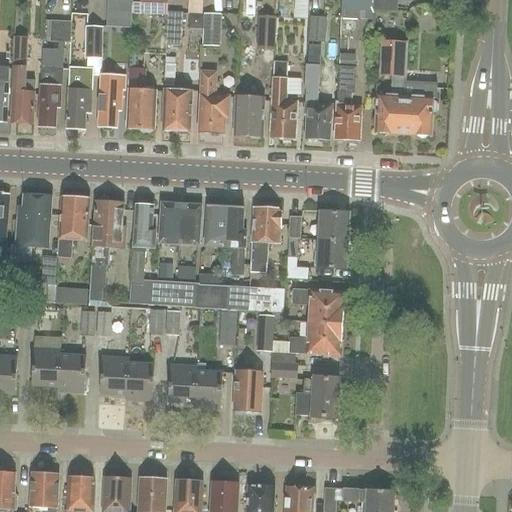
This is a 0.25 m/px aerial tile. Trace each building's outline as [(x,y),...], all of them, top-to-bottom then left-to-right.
[(168,16),(168,0),(142,0),(142,15),(168,16)] [(311,16),(310,0),(298,0),(298,16),(311,16)] [(342,0),(342,18),(373,20),(373,0),(342,0)] [(400,9),(400,0),(376,0),(376,7),(400,9)] [(169,13),(167,46),(182,46),(184,14),(169,13)] [(221,47),(222,15),(205,15),(203,47),(221,47)] [(276,52),(277,18),(259,17),(258,51),(276,52)] [(309,42),(327,43),(328,18),(311,17),(309,42)] [(52,22),(51,42),(71,43),(72,23),(52,22)] [(86,59),(104,60),(104,29),(87,28),(86,59)] [(33,124),(35,93),(35,82),(25,82),(28,38),(16,37),(12,119),(17,119),(16,123),(21,123),(22,126),(27,126),(30,124),(33,124)] [(408,75),(405,75),(403,75),(405,45),(387,44),(385,74),(395,74),(393,97),(378,96),(378,99),(374,101),(374,109),(377,110),(376,133),(380,134),(384,137),(386,137),(391,134),(404,135),(407,84),(408,75)] [(61,104),(62,89),(64,89),(66,52),(44,50),(40,128),(57,128),(58,109),(56,109),(56,103),(61,104)] [(104,58),(103,71),(100,128),(104,128),(106,131),(112,132),(114,129),(118,129),(119,112),(117,112),(117,107),(122,107),(123,91),(116,90),(116,76),(109,76),(110,58),(104,58)] [(299,116),(300,111),(298,109),(299,103),(287,103),(288,79),(287,79),(288,64),(275,64),(271,138),(283,138),(285,141),(292,141),(294,139),(297,139),(297,138),(296,138),(297,118),(299,116)] [(308,65),(306,90),(305,116),(307,116),(306,138),(306,139),(318,140),(320,142),(326,143),(328,140),(331,140),(332,139),(331,139),(333,106),(318,105),(319,91),(332,92),(333,66),(308,65)] [(167,66),(166,87),(176,87),(176,66),(167,66)] [(0,124),(2,125),(4,123),(8,123),(11,68),(0,67),(0,124)] [(93,114),(95,68),(71,67),(67,129),(87,130),(88,114),(93,114)] [(339,67),(337,93),(335,139),(335,140),(347,141),(350,144),(355,144),(358,141),(361,141),(361,140),(360,140),(361,120),(363,118),(363,114),(362,112),(362,108),(350,108),(351,94),(355,94),(357,68),(339,67)] [(131,70),(130,91),(128,130),(142,131),(144,134),(150,134),(153,131),(155,131),(157,92),(146,92),(147,71),(131,70)] [(230,114),(231,97),(217,96),(218,73),(203,72),(199,132),(210,133),(214,137),(218,137),(222,134),(225,134),(226,114),(230,114)] [(438,85),(407,84),(404,135),(418,136),(421,139),(423,139),(428,136),(431,137),(432,113),(436,111),(436,104),(433,102),(433,99),(437,99),(438,85)] [(191,133),(194,91),(166,90),(163,131),(178,132),(181,135),(187,136),(190,133),(191,133)] [(263,137),(265,99),(238,98),(235,136),(250,137),(252,139),(259,139),(262,137),(263,137)] [(0,194),(0,242),(7,242),(9,195),(0,194)] [(49,248),(52,198),(24,196),(23,213),(19,213),(17,246),(49,248)] [(87,241),(90,199),(63,198),(60,257),(72,258),(72,245),(71,245),(71,240),(87,241)] [(111,203),(109,200),(100,199),(98,203),(96,203),(90,302),(101,303),(102,290),(105,288),(107,267),(110,267),(111,247),(122,248),(125,204),(111,203)] [(137,205),(132,286),(144,287),(144,282),(146,247),(156,248),(157,229),(153,229),(155,206),(152,206),(149,203),(142,202),(140,206),(137,205)] [(160,243),(181,244),(183,205),(163,204),(160,243)] [(183,205),(181,244),(181,245),(200,246),(202,206),(183,205)] [(228,248),(230,208),(209,206),(206,246),(222,247),(221,254),(224,254),(224,248),(228,248)] [(244,208),(230,208),(228,248),(224,248),(224,254),(233,254),(231,275),(244,276),(247,231),(243,231),(244,208)] [(278,210),(255,209),(253,242),(254,242),(253,264),(252,274),(267,274),(268,265),(269,243),(280,244),(282,214),(278,210)] [(319,240),(348,242),(350,216),(351,214),(321,213),(320,224),(322,224),(321,239),(319,239),(319,240)] [(299,239),(299,237),(301,237),(302,217),(291,216),(290,238),(299,239)] [(310,268),(297,267),(299,239),(290,238),(288,278),(309,279),(310,268)] [(347,268),(348,242),(319,240),(319,252),(321,252),(320,268),(347,269),(347,268)] [(57,285),(58,258),(44,257),(42,284),(57,285)] [(200,285),(200,287),(210,287),(211,277),(201,276),(200,284),(200,285)] [(196,309),(196,310),(231,312),(232,288),(221,288),(221,277),(211,277),(210,287),(200,287),(200,285),(198,285),(197,309),(196,309)] [(131,304),(131,305),(196,309),(197,309),(198,285),(144,282),(144,287),(132,286),(131,304)] [(232,288),(231,312),(285,315),(286,291),(232,288)] [(309,306),(308,323),(343,326),(345,292),(343,292),(343,293),(292,290),(291,305),(309,306)] [(167,336),(179,337),(181,310),(168,309),(167,336)] [(164,312),(151,311),(150,335),(163,336),(164,312)] [(96,313),(83,312),(82,336),(95,337),(96,313)] [(222,312),(221,347),(236,348),(237,313),(222,312)] [(99,314),(98,337),(112,338),(113,315),(99,314)] [(341,357),(343,326),(308,323),(307,340),(290,339),(289,343),(274,343),(276,315),(260,314),(258,352),(273,353),(273,363),(296,365),(297,355),(341,357)] [(60,388),(62,355),(62,351),(35,349),(33,387),(59,388),(60,388)] [(60,388),(59,388),(58,392),(85,394),(87,357),(62,355),(60,388)] [(0,356),(0,393),(16,394),(18,357),(0,356)] [(101,395),(127,396),(128,396),(130,363),(130,359),(103,358),(101,395)] [(128,396),(127,396),(126,401),(153,402),(155,365),(130,363),(128,396)] [(298,366),(296,366),(296,365),(273,363),(272,378),(297,380),(298,366)] [(169,403),(194,405),(196,405),(198,371),(198,367),(171,366),(169,403)] [(196,405),(194,405),(194,409),(221,411),(223,373),(198,371),(196,405)] [(262,412),(264,374),(237,372),(234,410),(248,411),(251,414),(256,414),(260,412),(262,412)] [(338,420),(338,417),(340,380),(313,378),(313,381),(305,381),(304,395),(297,395),(296,416),(313,418),(338,420)] [(17,511),(18,496),(14,493),(13,493),(14,489),(15,489),(16,473),(6,472),(4,469),(0,468),(0,511),(10,511),(11,511),(17,511)] [(58,509),(60,476),(47,475),(47,471),(37,471),(37,474),(33,474),(31,507),(46,508),(45,511),(56,511),(57,509),(58,509)] [(68,511),(93,511),(95,499),(92,496),(93,492),(95,492),(96,484),(93,484),(94,475),(86,475),(85,478),(70,477),(68,511)] [(131,496),(132,480),(119,479),(117,477),(111,477),(110,478),(105,478),(103,511),(129,511),(130,502),(128,500),(128,496),(131,496)] [(167,496),(168,481),(164,481),(163,480),(156,479),(155,481),(141,480),(139,511),(165,511),(166,503),(164,501),(164,496),(167,496)] [(202,498),(203,483),(201,483),(198,480),(192,480),(190,483),(176,482),(174,511),(201,511),(202,505),(200,503),(200,498),(202,498)] [(238,511),(240,485),(237,485),(235,482),(228,482),(226,485),(213,484),(210,511),(238,511)] [(276,511),(277,509),(274,507),(275,487),(273,487),(270,484),(264,484),(261,486),(259,486),(258,487),(253,487),(253,486),(249,485),(247,511),(276,511)] [(288,487),(285,511),(314,511),(315,510),(312,509),(313,495),(316,495),(316,487),(309,487),(309,489),(297,488),(297,493),(288,493),(289,489),(289,487),(288,487)] [(361,511),(393,511),(395,492),(361,490),(361,491),(346,490),(346,489),(344,489),(343,501),(363,503),(361,511)] [(326,490),(324,511),(337,511),(338,491),(326,490)]
